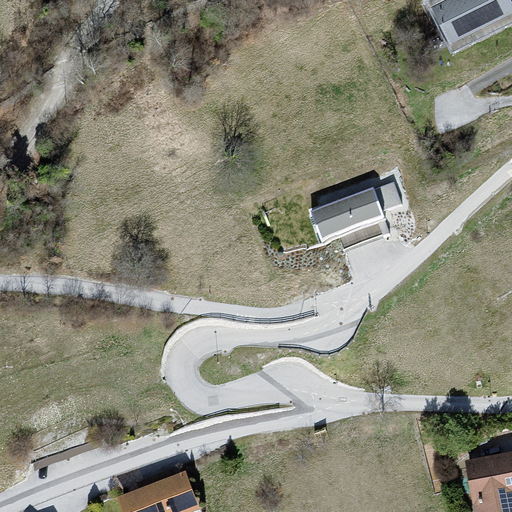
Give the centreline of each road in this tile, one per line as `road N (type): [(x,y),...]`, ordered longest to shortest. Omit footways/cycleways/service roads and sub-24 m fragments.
road 1 (residential): [(511,172),(326,340),(201,343),(182,355),(178,377),(195,406),(299,391),(317,392),(328,405)]
road 2 (residential): [(328,405),(312,419),(225,433),(5,511)]
road 3 (track): [(341,322),(0,291)]
road 4 (track): [(0,170),(51,104),(67,56),(103,0)]
road 5 (residential): [(328,405),(511,406)]
